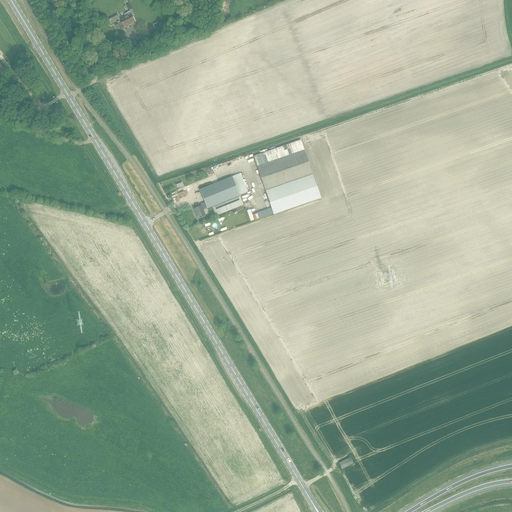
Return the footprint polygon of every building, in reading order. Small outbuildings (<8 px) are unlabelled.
[(113,23),(116,28),(122,24),(123,26),(134,21),(130,13),(119,19),(120,20),(119,20),(116,15),(107,20),(110,25),(113,23)] [(147,36),(150,34),(148,31),(145,32),(137,36),(139,40),(147,36)] [(254,156),(265,190),(312,174),(301,140),(254,156)] [(194,209),(198,219),(205,216),(203,210),(211,206),(215,216),(244,204),(240,195),(247,192),(239,173),(200,189),(205,202),(200,204),(201,206),(194,209)] [(321,198),(312,174),(265,190),(273,214),(321,198)] [(339,463),(342,468),(353,463),(350,457),(339,463)]
